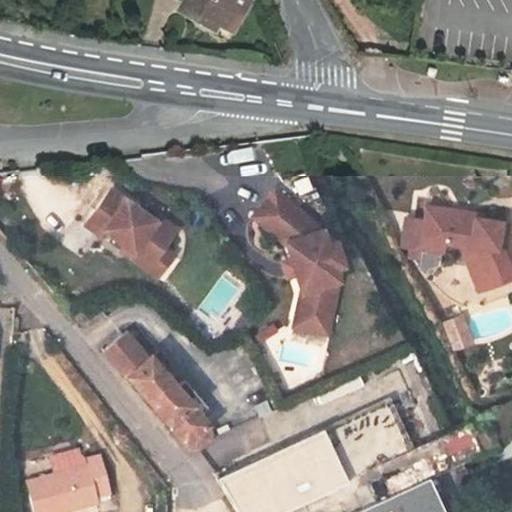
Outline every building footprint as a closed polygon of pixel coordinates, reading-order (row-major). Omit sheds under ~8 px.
[(222,0),(176,0),(175,3),(208,25),(222,0)] [(101,229),(123,244),(148,264),(161,246),(174,228),(156,215),(153,220),(110,188),(83,223),(98,234),(101,229)] [(282,241),(287,260),(291,275),(297,292),(290,325),(303,328),(322,332),(325,317),(333,280),(331,269),(323,243),(319,231),(272,191),(251,216),(282,241)] [(456,245),(461,256),(476,291),(510,276),(499,250),(502,222),(457,217),(457,213),(420,208),(418,222),(402,221),(399,249),(415,251),(416,241),(456,245)] [(332,240),(323,243),(331,269),(340,266),(332,240)] [(415,251),(461,256),(456,245),(416,241),(415,251)] [(148,264),(123,244),(118,249),(154,276),(171,253),(161,246),(148,264)] [(284,277),(291,275),(287,260),(280,262),(284,277)] [(217,318),(225,304),(209,294),(200,308),(217,318)] [(71,313),(81,326),(88,320),(78,308),(71,313)] [(448,351),(469,343),(457,312),(436,320),(448,351)] [(209,426),(180,392),(125,328),(100,348),(186,448),(194,449),(209,437),(210,437),(209,426)] [(511,434),(511,398),(484,414),(495,442),(511,434)] [(289,511),(411,452),(390,400),(324,431),(218,480),(235,511),(289,511)] [(430,436),(434,458),(466,452),(462,431),(430,436)] [(511,437),(498,446),(493,447),(493,460),(511,450),(511,437)] [(47,458),(51,473),(25,480),(33,511),(57,511),(95,503),(93,498),(107,495),(97,455),(81,459),(73,450),(47,458)] [(440,511),(424,479),(353,511),(440,511)]
